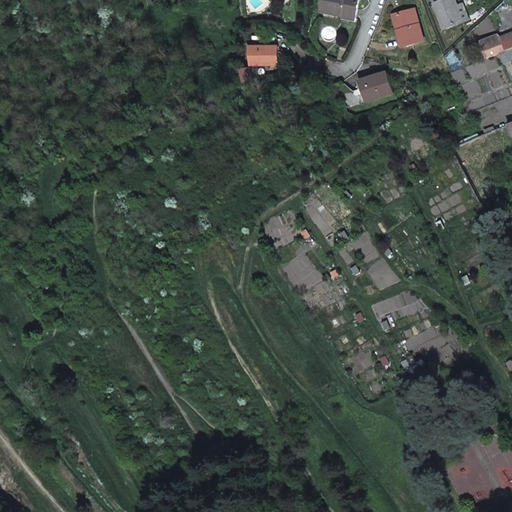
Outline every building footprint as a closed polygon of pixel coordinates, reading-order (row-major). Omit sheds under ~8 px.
[(326,0),(324,12),(356,19),(359,0),(326,0)] [(447,0),(435,5),(447,33),(465,25),(454,0),(447,0)] [(403,47),(424,41),(415,10),(398,15),(403,30),(398,31),(403,47)] [(498,35),(481,42),(488,59),(500,53),(511,48),(511,33),(501,38),(498,35)] [(511,48),(500,53),(505,65),(511,61),(511,48)] [(251,50),(251,69),(279,69),(278,50),(251,50)] [(365,102),(394,92),(388,72),(359,82),(365,102)] [(453,139),(446,142),(451,149),(457,147),(453,139)]
